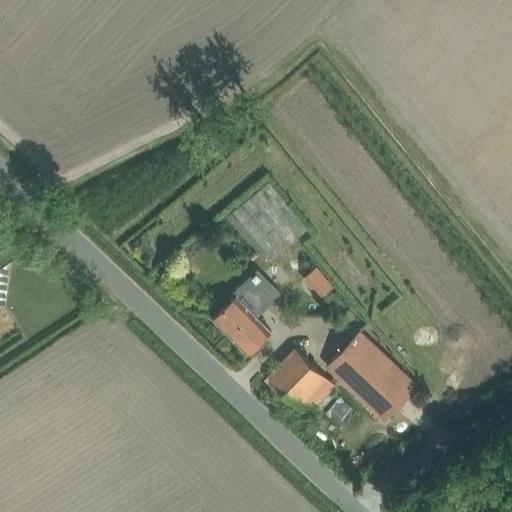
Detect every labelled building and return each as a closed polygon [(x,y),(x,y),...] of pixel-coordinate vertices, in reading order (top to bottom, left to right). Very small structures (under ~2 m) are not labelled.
[(308,227),(268,180),(228,213),(268,260),(308,227)] [(227,302),(213,316),(248,352),(263,338),(271,330),(257,315),(281,291),(257,266),(232,290),(236,294),(227,302)] [(328,269),(311,277),(322,301),(339,293),(328,269)] [(359,329),(326,364),(384,419),(417,384),(359,329)] [(296,346),(268,375),(307,412),(336,384),(296,346)]
